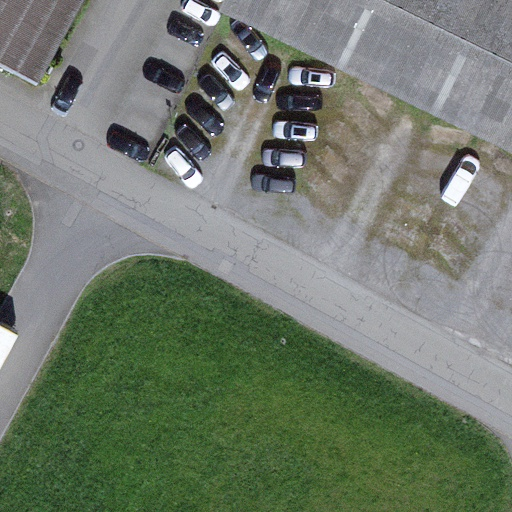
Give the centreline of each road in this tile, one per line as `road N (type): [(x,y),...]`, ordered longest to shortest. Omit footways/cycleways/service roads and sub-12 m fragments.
road 1 (unclassified): [(511,391),(126,189)]
road 2 (unclassified): [(126,189),(0,408)]
road 3 (unclassified): [(126,189),(0,123)]
